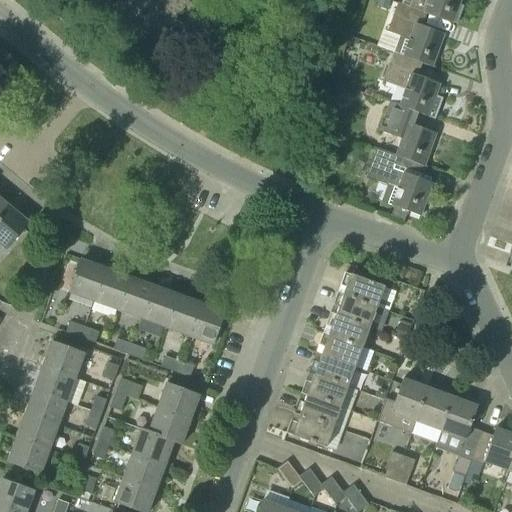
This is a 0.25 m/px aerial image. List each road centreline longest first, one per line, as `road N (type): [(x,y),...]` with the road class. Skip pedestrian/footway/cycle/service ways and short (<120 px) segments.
road 1 (residential): [(324,211),(229,173),(104,103),(0,17)]
road 2 (residential): [(217,511),(324,211)]
road 3 (residential): [(452,259),(510,122),(511,77)]
road 4 (residential): [(452,259),(324,211)]
road 5 (residential): [(511,375),(452,259)]
